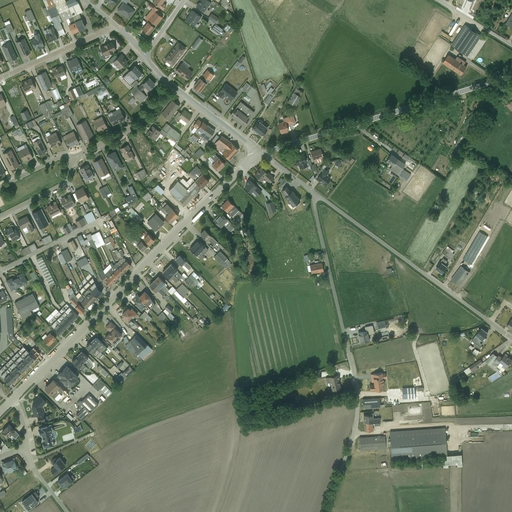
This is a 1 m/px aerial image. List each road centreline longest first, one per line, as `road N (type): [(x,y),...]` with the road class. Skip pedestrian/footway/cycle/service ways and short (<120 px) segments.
road 1 (tertiary): [(260,153),(14,397)]
road 2 (unclassified): [(326,511),(358,407),(309,189)]
road 3 (tertiary): [(511,76),(260,153)]
road 4 (unclassified): [(309,189),(511,339)]
road 5 (residential): [(115,25),(0,78)]
road 6 (residential): [(169,84),(136,126),(74,157)]
